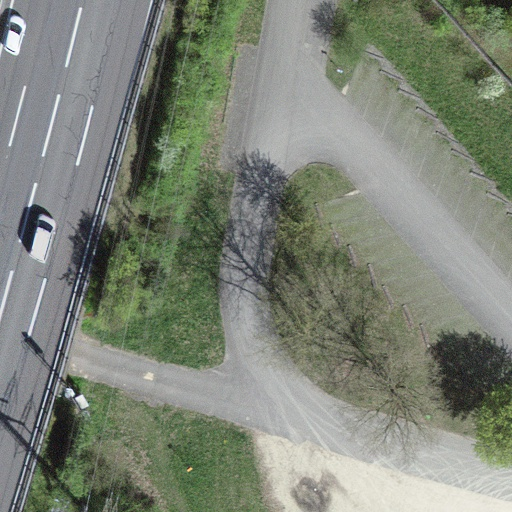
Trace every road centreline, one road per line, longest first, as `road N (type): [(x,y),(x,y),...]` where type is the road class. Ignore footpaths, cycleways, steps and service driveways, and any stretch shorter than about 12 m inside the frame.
road 1 (unclassified): [(511,474),(142,371)]
road 2 (motorway): [(0,313),(82,0)]
